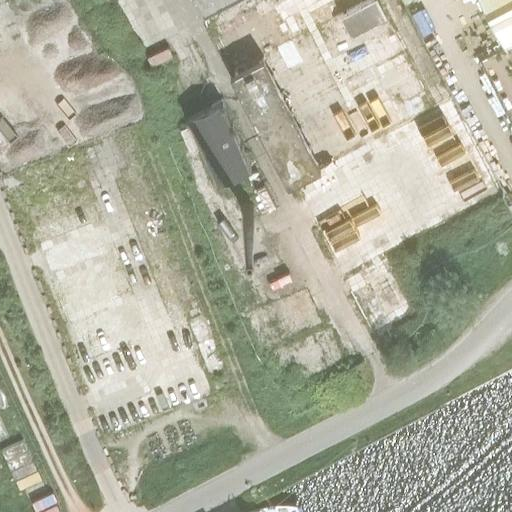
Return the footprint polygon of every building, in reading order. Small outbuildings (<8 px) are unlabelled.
[(196,0),(204,14),(230,0),(196,0)] [(386,16),(377,0),(367,0),(341,14),(351,34),(386,16)] [(511,0),(479,0),(504,46),(511,42),(511,0)] [(321,166),(263,56),(230,73),(287,183),(321,166)] [(223,181),(255,167),(225,99),(193,113),(223,181)] [(313,287),(267,303),(275,326),(321,311),(313,287)] [(289,389),(351,362),(338,331),(275,358),(289,389)] [(244,511),(300,511),(300,508),(296,505),(285,503),(258,505),(244,511)]
